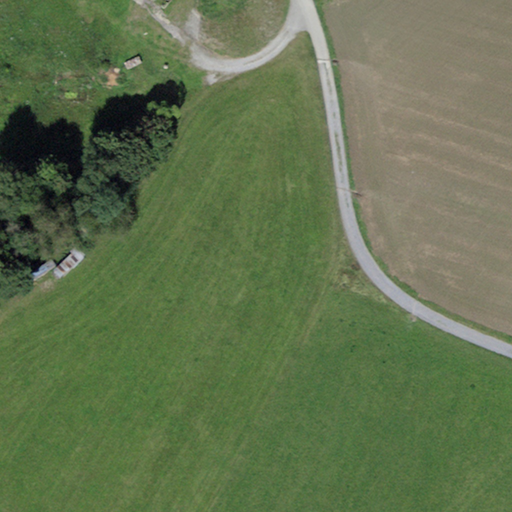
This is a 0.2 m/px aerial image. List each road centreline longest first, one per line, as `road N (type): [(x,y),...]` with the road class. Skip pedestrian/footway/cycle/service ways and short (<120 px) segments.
road 1 (track): [(511,356),(413,311),(370,271),(353,233),(332,100),(305,5)]
road 2 (track): [(71,294),(221,77)]
road 3 (track): [(163,24),(221,77),(281,44),(305,5)]
